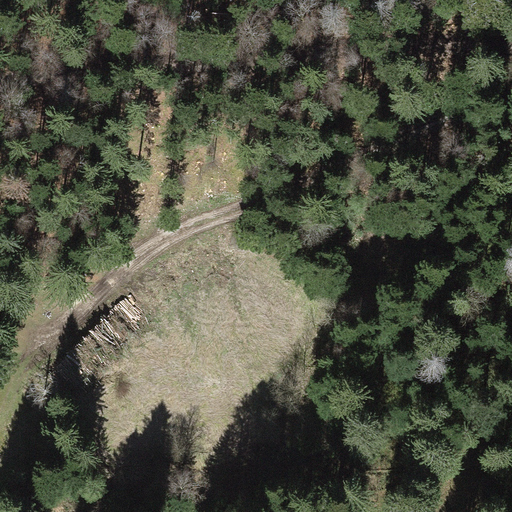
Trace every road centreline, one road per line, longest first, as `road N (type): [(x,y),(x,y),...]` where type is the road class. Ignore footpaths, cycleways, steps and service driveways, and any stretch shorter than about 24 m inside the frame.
road 1 (track): [(511,102),(233,217),(64,341),(0,410)]
road 2 (track): [(0,89),(511,53)]
